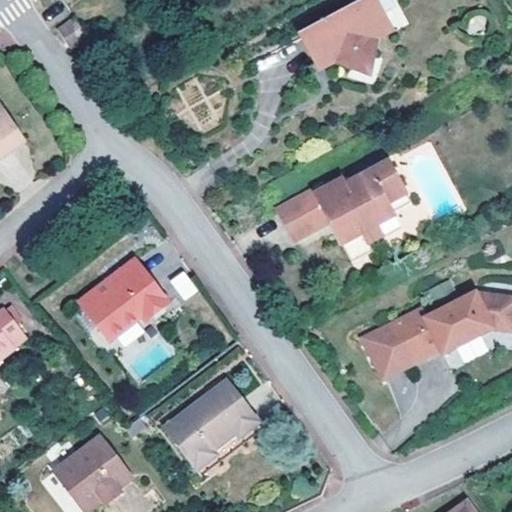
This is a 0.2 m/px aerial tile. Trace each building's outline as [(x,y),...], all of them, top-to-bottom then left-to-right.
[(163,2),(162,0),(143,0),(149,10),(163,2)] [(374,0),(355,0),(299,35),(319,71),(333,63),(365,72),(373,49),(360,26),(380,14),(374,0)] [(74,18),(55,31),(69,51),(89,37),(74,18)] [(0,148),(19,134),(0,108),(0,148)] [(387,161),(282,221),(293,242),(334,220),(346,243),(340,245),(350,264),(371,252),(368,245),(399,228),(391,213),(409,203),(387,161)] [(107,342),(141,317),(147,312),(152,317),(167,305),(133,260),(78,303),(82,308),(96,327),(107,342)] [(169,280),(184,301),(198,290),(183,270),(169,280)] [(485,332),(493,328),(511,331),(511,330),(511,297),(474,293),(423,318),(419,309),(361,339),(382,379),(439,349),(442,355),(485,332)] [(96,327),(82,308),(72,316),(85,335),(96,327)] [(0,359),(13,349),(8,343),(20,334),(3,311),(0,313),(0,359)] [(147,312),(141,317),(145,323),(152,317),(147,312)] [(165,429),(196,470),(258,423),(228,384),(205,401),(203,399),(165,429)] [(263,430),(258,423),(196,470),(202,476),(263,430)] [(112,483),(117,488),(129,479),(98,438),(57,469),(69,484),(64,488),(73,500),(78,497),(88,510),(102,500),(97,495),(112,483)] [(97,495),(102,500),(106,507),(122,495),(117,488),(112,483),(97,495)] [(472,511),(465,502),(451,511),(472,511)]
